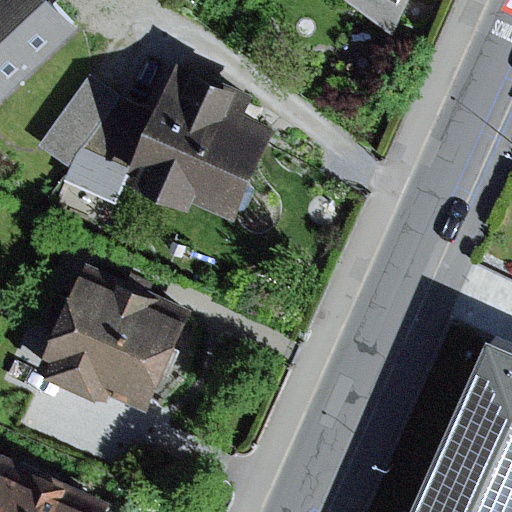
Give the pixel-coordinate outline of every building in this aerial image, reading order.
[(0,0),(0,98),(84,22),(63,0),(0,0)] [(353,0),(398,27),(411,0),(353,0)] [(246,84),(182,58),(161,108),(135,172),(241,216),(280,122),(237,105),(246,84)] [(123,93),(93,71),(41,142),(71,164),(123,93)] [(161,108),(123,93),(71,164),(62,177),(121,202),(135,172),(161,108)] [(196,310),(90,264),(45,367),(151,413),(196,310)] [(511,511),(511,337),(496,330),(414,511),(511,511)] [(108,511),(113,499),(4,453),(0,463),(0,511),(108,511)]
